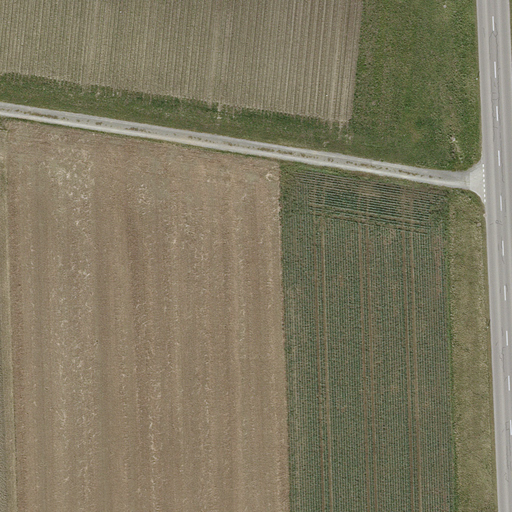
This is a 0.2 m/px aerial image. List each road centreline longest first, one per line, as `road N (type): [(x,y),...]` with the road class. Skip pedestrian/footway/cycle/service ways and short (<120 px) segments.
road 1 (track): [(0,108),(502,187)]
road 2 (tertiary): [(494,0),(511,418)]
